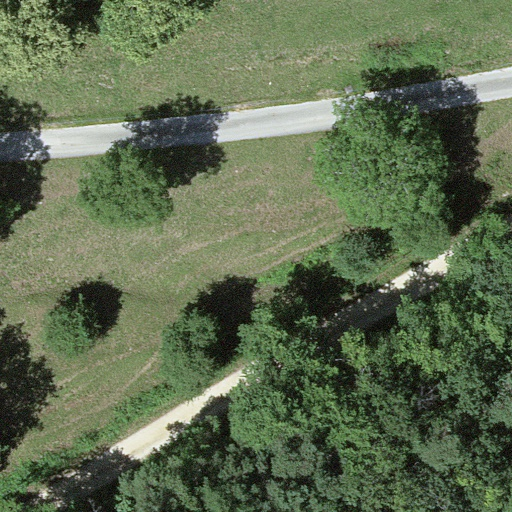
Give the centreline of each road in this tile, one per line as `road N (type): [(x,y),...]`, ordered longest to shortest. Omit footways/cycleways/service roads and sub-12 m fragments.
road 1 (track): [(511,235),(20,511)]
road 2 (track): [(511,83),(245,124),(0,145)]
